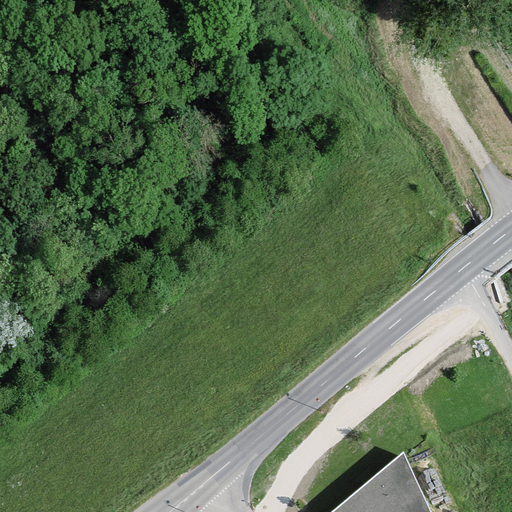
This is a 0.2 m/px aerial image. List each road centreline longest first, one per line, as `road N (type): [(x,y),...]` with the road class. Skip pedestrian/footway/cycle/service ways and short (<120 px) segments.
road 1 (secondary): [(511,230),(217,474)]
road 2 (track): [(511,208),(415,74),(373,0)]
